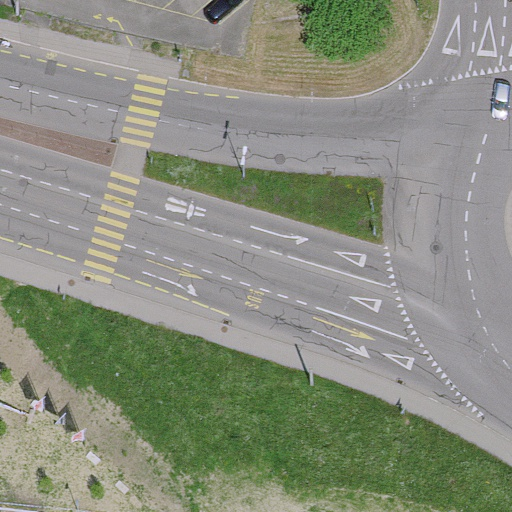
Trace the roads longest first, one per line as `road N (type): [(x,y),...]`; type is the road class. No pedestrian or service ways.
road 1 (secondary): [(0,182),(366,295),(471,295)]
road 2 (secondary): [(471,155),(346,152),(140,119),(0,83)]
road 3 (primary): [(471,155),(455,203),(455,251),(471,295)]
road 4 (trunk): [(494,0),(501,122)]
